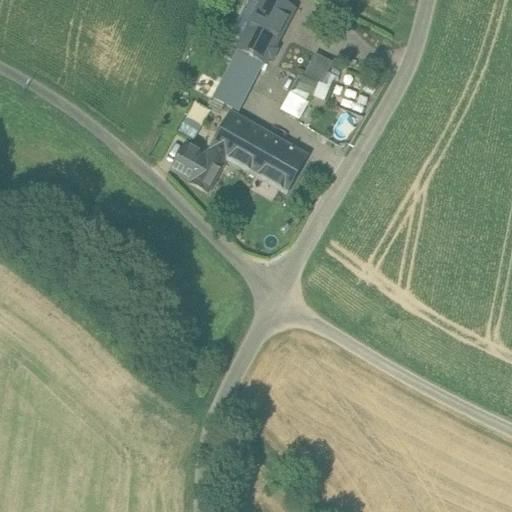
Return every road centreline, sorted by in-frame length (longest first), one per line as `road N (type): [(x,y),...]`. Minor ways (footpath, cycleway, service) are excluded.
road 1 (unclassified): [(0,70),(116,147),(275,295)]
road 2 (unclassified): [(275,295),(415,54),(428,0)]
road 3 (track): [(511,429),(322,331),(275,295)]
road 4 (unclassified): [(275,295),(213,425),(201,511)]
